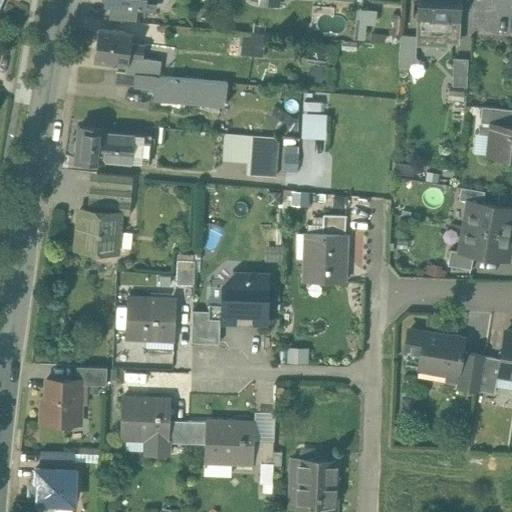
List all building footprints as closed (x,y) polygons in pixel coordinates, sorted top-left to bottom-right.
[(106,0),(106,5),(110,5),(138,8),(154,9),(154,0),(106,0)] [(461,0),(419,0),(417,38),(417,44),(449,45),(449,41),(459,42),(461,0)] [(138,8),(110,5),(109,19),(136,21),(138,8)] [(357,38),(375,38),(376,7),(358,6),(357,38)] [(130,32),(97,28),(94,61),(127,64),(128,56),(129,43),(130,32)] [(265,34),(243,34),(243,53),(265,54),(265,34)] [(417,38),(400,37),(399,68),(410,69),(420,62),(416,58),(417,44),(417,38)] [(146,45),(129,43),(128,56),(144,58),(146,45)] [(469,59),(456,58),(454,85),(467,86),(469,59)] [(135,73),(117,71),(116,83),(134,85),(135,73)] [(227,82),(155,76),(155,75),(135,73),(134,85),(154,87),(153,99),(208,104),(208,110),(218,111),(219,105),(224,105),(225,103),(227,103),(227,101),(225,100),(227,82)] [(303,99),(303,136),(328,136),(328,111),(322,111),(322,99),(303,99)] [(511,109),(482,106),(480,123),(493,124),(493,123),(511,125),(511,109)] [(511,125),(493,123),(493,124),(490,155),(511,157),(511,125)] [(106,128),(79,126),(76,160),(103,162),(103,160),(149,164),(151,134),(106,131),(106,128)] [(252,135),(225,133),(224,152),(251,154),(252,135)] [(279,137),(252,135),(251,154),(249,174),(276,176),(279,137)] [(299,139),(284,139),(284,169),(298,169),(299,139)] [(131,175),(97,172),(96,185),(130,188),(131,175)] [(130,188),(96,185),(94,209),(120,212),(120,213),(128,214),(130,188)] [(485,191),(461,187),(459,199),(471,201),(483,203),(485,191)] [(511,207),(483,203),(471,201),(467,226),(510,234),(511,221),(511,207)] [(94,209),(80,208),(76,248),(89,249),(93,253),(99,254),(103,250),(116,251),(120,213),(120,212),(94,209)] [(346,214),(324,214),(323,233),(307,232),(307,233),(311,234),(311,258),(305,258),(304,279),(343,281),(345,233),(343,233),(344,215),(346,216),(346,214)] [(510,234),(467,226),(462,251),(462,252),(474,254),(506,259),(510,234)] [(474,254),(462,252),(462,251),(450,249),(448,265),(471,269),(474,254)] [(194,260),(177,260),(176,284),(193,285),(194,260)] [(211,261),(194,260),(193,285),(211,286),(211,280),(211,261)] [(254,282),(211,280),(211,286),(209,320),(231,322),(231,318),(255,319),(255,323),(257,323),(258,295),(253,295),(254,282)] [(171,299),(127,298),(126,338),(146,339),(146,335),(172,335),(172,339),(174,339),(175,311),(171,311),(171,299)] [(511,333),(505,332),(500,358),(498,372),(511,374),(511,333)] [(464,339),(424,333),(419,365),(433,368),(432,370),(443,372),(444,370),(458,372),(462,351),(464,339)] [(308,361),(308,357),(299,356),(300,347),(290,346),(289,360),(308,361)] [(485,355),(462,351),(458,372),(456,386),(480,390),(485,355)] [(485,355),(480,390),(495,393),(498,372),(500,358),(485,355)] [(107,367),(77,365),(76,379),(82,380),(82,383),(106,383),(107,367)] [(76,379),(46,378),(45,396),(42,400),(41,406),(50,415),(49,420),(77,421),(77,401),(81,401),(82,383),(82,380),(76,379)] [(170,399),(122,397),(120,437),(122,437),(122,432),(147,433),(146,452),(168,454),(169,420),(170,399)] [(188,421),(169,420),(169,443),(187,443),(188,421)] [(254,423),(206,420),(206,421),(205,444),(204,461),(253,462),(254,440),(254,423)] [(206,421),(188,421),(187,443),(205,444),(206,421)] [(262,440),(254,440),(253,462),(261,463),(262,440)] [(274,441),(262,440),(261,463),(273,463),(274,441)] [(74,452),(43,451),(42,468),(74,469),(74,452)] [(335,511),(337,460),(297,458),(295,506),(316,507),(315,511),(335,511)] [(42,468),(36,468),(35,481),(40,482),(39,507),(40,511),(54,511),(55,511),(56,509),(56,505),(72,506),(74,469),(42,468)]
